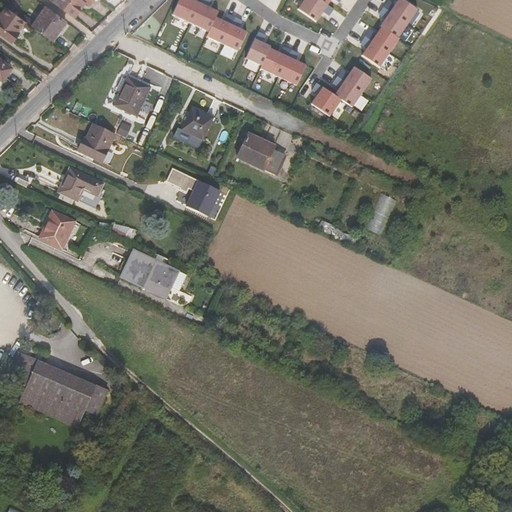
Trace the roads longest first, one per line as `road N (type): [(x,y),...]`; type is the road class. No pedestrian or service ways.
road 1 (track): [(84,323),(287,511)]
road 2 (secondary): [(143,0),(0,138)]
